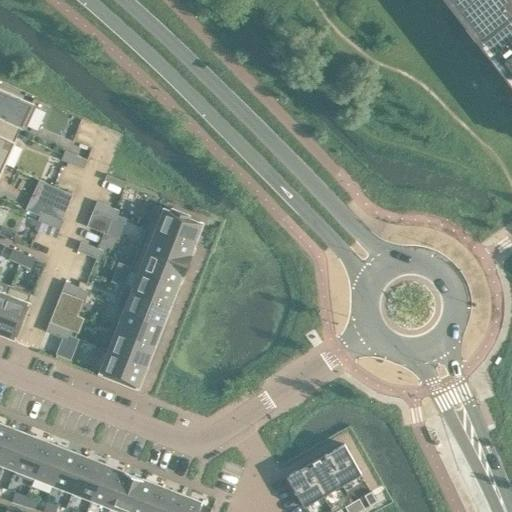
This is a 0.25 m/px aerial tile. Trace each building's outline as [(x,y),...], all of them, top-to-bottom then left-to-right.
[(511,6),(507,0),(450,0),(511,78),(511,6)] [(31,103),(0,89),(0,122),(3,117),(21,125),(31,103)] [(0,161),(3,163),(21,125),(3,117),(0,122),(0,161)] [(60,159),(72,164),(75,155),(64,150),(60,159)] [(86,159),(75,155),(72,164),(83,168),(86,159)] [(127,182),(107,174),(105,180),(125,187),(127,182)] [(107,205),(96,201),(92,210),(103,214),(107,205)] [(118,210),(107,205),(103,214),(114,219),(118,210)] [(155,229),(192,244),(201,223),(186,217),(187,214),(172,208),(171,211),(163,208),(155,229)] [(48,224),(52,215),(40,211),(37,220),(48,224)] [(63,219),(52,215),(48,224),(59,229),(63,219)] [(3,224),(0,231),(0,233),(16,239),(20,230),(3,224)] [(189,253),(192,244),(155,229),(147,249),(187,265),(191,253),(189,253)] [(91,245),(80,241),(76,250),(88,255),(91,245)] [(102,250),(91,245),(88,255),(99,259),(102,250)] [(23,254),(12,249),(8,258),(18,263),(23,254)] [(187,265),(147,249),(139,270),(177,284),(180,276),(182,276),(187,265)] [(33,259),(23,254),(18,263),(29,268),(33,259)] [(169,304),(177,284),(139,270),(131,290),(169,304)] [(75,286),(64,281),(61,291),(72,295),(75,286)] [(87,290),(75,286),(72,295),(83,299),(87,290)] [(161,324),(169,304),(131,290),(123,310),(161,324)] [(26,302),(6,294),(0,309),(0,332),(12,337),(26,302)] [(161,324),(123,310),(116,330),(153,345),(161,324)] [(60,326),(49,322),(45,331),(56,335),(60,326)] [(71,330),(60,326),(56,335),(67,340),(71,330)] [(116,330),(108,350),(145,365),(153,345),(116,330)] [(145,365),(108,350),(99,371),(137,386),(145,365)] [(0,448),(9,426),(0,423),(0,448)] [(28,434),(9,426),(0,448),(0,463),(14,469),(28,434)] [(47,441),(28,434),(14,469),(33,476),(47,441)] [(66,449),(47,441),(33,477),(52,484),(66,449)] [(346,446),(326,457),(343,487),(363,476),(346,446)] [(85,456),(66,449),(52,484),(71,491),(85,456)] [(71,491),(90,499),(104,464),(85,456),(71,491)] [(326,457),(307,468),(325,498),(343,487),(326,457)] [(123,471),(104,464),(90,499),(109,506),(123,471)] [(307,468),(288,479),(305,509),(325,498),(307,468)] [(109,506),(124,511),(129,511),(142,479),(123,471),(109,506)] [(150,511),(161,486),(142,479),(129,511),(150,511)] [(150,511),(172,511),(180,493),(161,486),(150,511)] [(26,495),(14,492),(11,501),(23,505),(26,495)] [(180,493),(172,511),(195,511),(200,501),(180,493)] [(372,494),(363,499),(367,506),(376,501),(372,494)] [(37,499),(26,495),(23,505),(34,508),(37,499)] [(363,499),(353,505),(357,511),(367,506),(363,499)] [(46,502),(43,511),(45,511),(54,511),(57,505),(46,502)]
